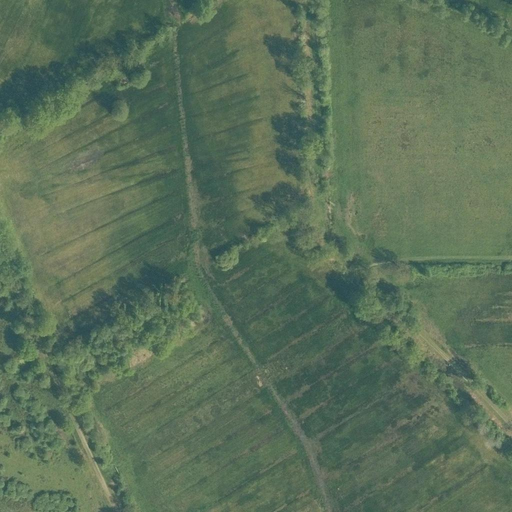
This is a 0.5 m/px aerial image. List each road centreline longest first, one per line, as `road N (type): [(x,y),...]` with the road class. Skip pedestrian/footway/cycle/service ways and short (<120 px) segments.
road 1 (track): [(0,257),(115,511)]
road 2 (track): [(511,424),(358,269)]
